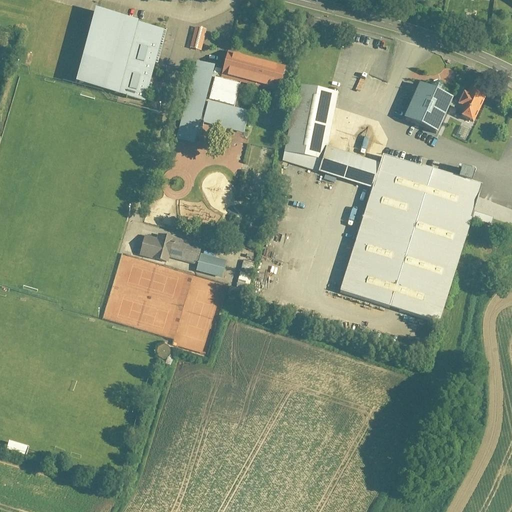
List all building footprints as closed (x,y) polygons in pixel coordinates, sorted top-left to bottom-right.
[(511,73),(504,70),(411,33),(309,5),(294,54),(239,250),(228,289),(220,315),(427,379),(461,316),(476,274),(505,257),(511,256),(511,73)] [(165,34),(96,17),(77,88),(146,106),(156,66),(165,34)] [(204,35),(191,32),(187,47),(200,50),(204,35)] [(287,62),(230,46),(220,81),(277,96),(287,62)] [(215,73),(196,68),(175,142),(194,147),(199,129),(242,140),(248,118),(232,114),(239,92),(212,84),(215,73)] [(156,243),(146,240),(140,259),(167,267),(168,263),(195,271),(202,249),(158,236),(156,243)] [(202,261),(200,269),(214,273),(216,265),(202,261)] [(9,444),(7,454),(26,460),(29,450),(9,444)]
